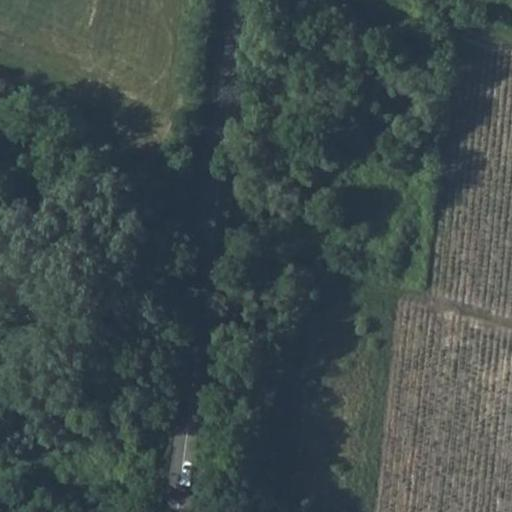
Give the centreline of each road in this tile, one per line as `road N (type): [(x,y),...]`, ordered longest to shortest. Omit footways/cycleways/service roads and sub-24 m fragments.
road 1 (tertiary): [(243,0),(181,511)]
road 2 (track): [(511,322),(344,271),(325,281),(292,320),(282,471),(291,511)]
